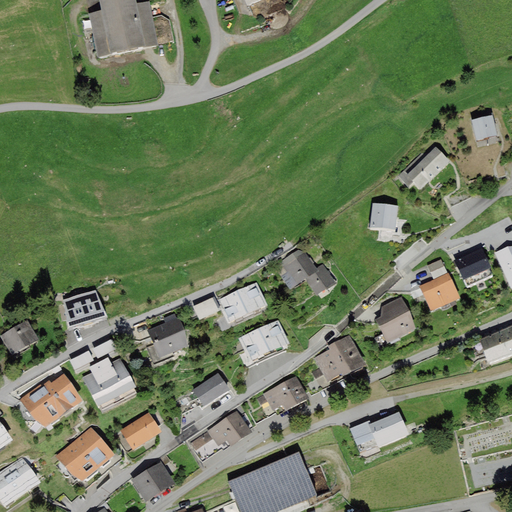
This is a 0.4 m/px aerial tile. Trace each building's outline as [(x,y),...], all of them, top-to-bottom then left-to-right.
[(99,13),(90,15),(97,59),(158,48),(150,5),(136,7),(134,0),(101,0),(97,1),(99,13)] [(240,0),(244,9),(268,0),(240,0)] [(490,120),(472,124),(476,145),(497,140),(493,119),(490,120)] [(419,193),(450,164),(436,150),(430,156),(422,154),(398,178),(408,188),(411,185),(419,193)] [(398,210),(373,207),(370,231),(395,234),(396,229),(398,210)] [(305,245),(276,261),(291,288),(310,278),(317,291),(329,284),(333,282),(324,265),(318,268),(305,245)] [(504,248),(495,252),(511,287),(511,286),(511,245),(509,246),(504,248)] [(489,268),(491,265),(487,256),(482,246),(455,258),(468,287),(493,276),(489,268)] [(448,272),(442,259),(428,265),(434,279),(448,272)] [(459,296),(448,272),(434,279),(429,281),(419,286),(431,310),(459,296)] [(259,284),(218,298),(227,322),(268,307),(259,284)] [(97,290),(62,299),(68,328),(78,325),(85,323),(96,319),(107,316),(97,290)] [(212,296),(191,305),(196,318),(215,311),(218,310),(212,296)] [(382,316),(376,319),(387,341),(417,327),(401,296),(382,305),(382,316)] [(148,327),(157,356),(176,350),(188,346),(180,322),(179,317),(148,327)] [(238,337),(251,364),(267,357),(292,345),(279,318),(238,337)] [(4,341),(12,355),(39,340),(27,320),(0,335),(4,341)] [(479,338),(488,361),(511,352),(511,325),(501,330),(479,338)] [(315,357),(327,380),(345,371),(362,363),(348,336),(328,346),(331,350),(315,357)] [(111,337),(92,348),(97,358),(116,347),(111,337)] [(74,369),(93,360),(88,350),(70,359),(74,369)] [(120,356),(111,361),(108,356),(91,365),(88,366),(91,372),(82,377),(97,406),(100,405),(103,411),(135,394),(132,387),(135,385),(120,356)] [(218,372),(192,390),(194,392),(199,399),(204,406),(215,398),(229,389),(218,372)] [(36,420),(44,425),(66,411),(81,401),(64,375),(51,384),(49,382),(42,387),(41,385),(20,399),(33,418),(36,420)] [(267,401),(271,409),(282,403),(286,410),(292,407),(309,398),(297,375),(263,393),(264,395),(257,399),(260,405),(267,401)] [(199,399),(194,392),(175,402),(181,414),(199,405),(201,408),(204,406),(199,399)] [(156,410),(151,414),(158,426),(164,422),(156,410)] [(208,431),(221,448),(223,450),(237,440),(251,430),(236,410),(207,430),(208,431)] [(149,411),(120,430),(123,435),(118,438),(126,451),(131,448),(133,450),(159,433),(162,432),(158,426),(151,414),(149,411)] [(369,420),(349,428),(360,453),(407,433),(398,411),(381,419),(371,423),(369,420)] [(0,447),(13,439),(0,422),(0,447)] [(71,473),(83,481),(99,468),(100,467),(115,454),(91,426),(56,455),(71,473)] [(211,455),(221,448),(208,431),(201,435),(190,442),(194,448),(193,448),(202,462),(211,455)] [(274,511),(315,496),(297,451),(228,479),(241,511),(274,511)] [(23,455),(0,471),(0,499),(6,508),(29,491),(42,482),(23,455)] [(160,462),(132,480),(145,501),(174,483),(160,462)]
